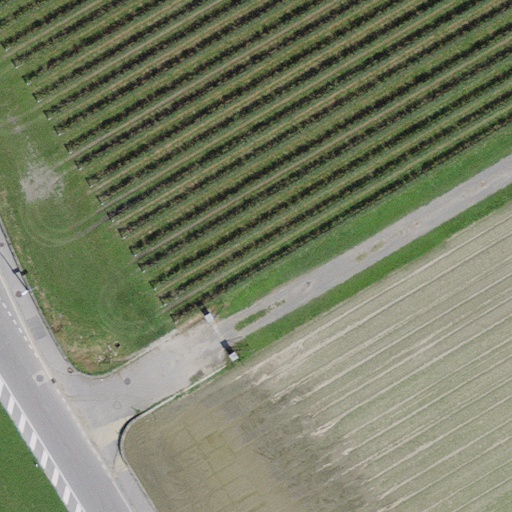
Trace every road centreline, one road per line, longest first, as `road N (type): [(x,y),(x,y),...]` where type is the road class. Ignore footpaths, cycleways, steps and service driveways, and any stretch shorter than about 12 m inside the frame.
road 1 (track): [(57,432),(511,154)]
road 2 (residential): [(103,511),(0,341)]
